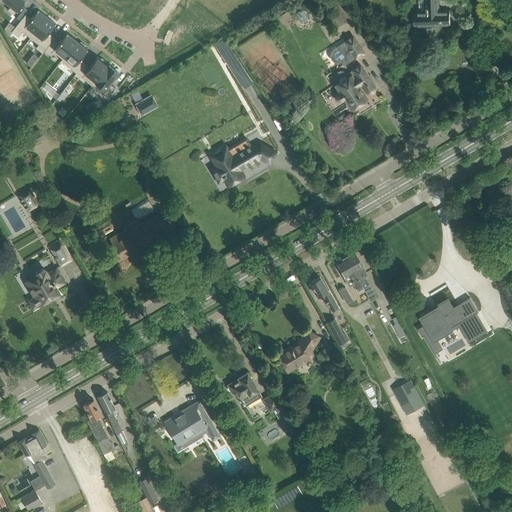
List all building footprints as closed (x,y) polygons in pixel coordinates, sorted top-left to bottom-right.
[(2,0),(10,6),(7,10),(19,19),(26,9),(21,5),(25,0),(24,0),(2,0)] [(418,0),(419,11),(413,12),(414,21),(420,20),(420,25),(450,24),(450,10),(438,11),(438,0),(418,0)] [(299,3),(292,7),(301,22),(308,18),(299,3)] [(25,14),(11,31),(18,37),(22,31),(30,38),(47,17),(38,10),(31,19),(25,14)] [(350,12),(345,15),(348,20),(353,17),(350,12)] [(47,17),(30,38),(38,44),(35,48),(42,53),(45,49),(53,39),(54,37),(48,33),(56,24),(47,17)] [(53,39),(45,49),(51,53),(52,51),(62,59),(77,41),(67,32),(58,43),(53,39)] [(341,61),(344,64),(363,52),(352,35),(333,47),(332,48),(331,49),(331,50),(330,51),(330,52),(330,53),(330,54),(330,55),(330,56),(330,57),(331,57),(331,58),(331,59),(332,59),(332,60),(333,60),(334,61),(335,61),(336,61),(337,62),(338,62),(339,61),(340,61),(341,61)] [(62,59),(60,60),(76,73),(84,63),(79,59),(87,49),(84,46),(85,45),(80,41),(79,43),(77,41),(62,59)] [(84,63),(76,73),(92,85),(108,65),(107,65),(105,63),(106,62),(101,58),(100,59),(97,57),(89,67),(84,63)] [(30,58),(26,63),(31,66),(35,61),(30,58)] [(374,88),(373,85),(359,63),(351,69),(353,72),(335,84),(339,91),(337,92),(336,94),(335,96),(336,99),(338,100),(340,101),(342,100),(344,99),(351,109),(352,109),(353,111),(358,107),(357,105),(366,99),(361,91),(364,89),(366,90),(367,92),(370,92),(372,92),(374,90),(374,88)] [(108,65),(92,85),(107,97),(115,88),(110,84),(118,73),(108,64),(107,65),(108,65)] [(137,91),(131,94),(136,104),(142,114),(156,105),(151,96),(142,100),(137,91)] [(43,122),(24,132),(32,146),(50,135),(43,122)] [(215,165),(210,167),(217,179),(222,175),(223,176),(225,175),(230,183),(227,185),(244,176),(240,169),(260,158),(269,163),(275,151),(260,143),(253,146),(252,144),(250,145),(247,147),(244,143),(229,152),(230,153),(216,161),(217,163),(215,165)] [(27,209),(28,210),(38,204),(30,189),(19,196),(22,201),(24,200),(29,209),(28,209),(28,208),(27,209)] [(139,217),(154,208),(149,200),(134,209),(139,217)] [(152,233),(164,226),(158,214),(139,225),(136,220),(124,227),(129,235),(114,244),(122,257),(155,238),(152,233)] [(51,249),(60,265),(71,259),(61,243),(51,249)] [(354,251),(345,256),(363,288),(364,288),(369,285),(364,277),(367,274),(362,265),(354,251)] [(363,288),(345,256),(336,262),(344,276),(348,274),(356,288),(355,288),(357,291),(363,288)] [(26,281),(25,282),(33,296),(28,299),(33,308),(38,305),(39,305),(47,301),(47,302),(59,295),(59,294),(59,293),(56,287),(64,282),(56,267),(47,272),(45,269),(44,270),(43,268),(35,273),(36,275),(26,280),(26,281)] [(319,276),(309,281),(317,295),(322,292),(332,309),(338,306),(328,289),(327,289),(319,276)] [(345,286),(339,290),(343,298),(349,294),(345,286)] [(424,324),(418,328),(422,336),(424,335),(433,351),(434,350),(440,347),(441,349),(442,348),(436,337),(477,313),(479,312),(470,297),(454,307),(452,308),(448,300),(437,306),(436,306),(438,309),(433,312),(432,311),(422,317),(426,323),(424,324)] [(386,304),(378,308),(392,334),(400,330),(386,304)] [(335,318),(326,323),(338,346),(349,340),(345,332),(343,333),(335,318)] [(473,331),(472,332),(476,337),(486,331),(483,325),(473,331)] [(319,336),(308,330),(300,343),(292,348),(291,346),(278,353),(288,371),(309,358),(307,354),(309,352),(319,336)] [(232,392),(234,390),(244,407),(261,396),(247,372),(238,377),(239,378),(228,385),(227,386),(227,388),(229,391),(231,391),(232,391),(232,392)] [(394,388),(406,413),(425,404),(412,379),(394,388)] [(101,394),(97,396),(111,424),(118,439),(123,437),(120,431),(122,430),(117,421),(111,408),(114,406),(107,392),(106,392),(104,391),(104,390),(101,392),(101,394)] [(291,428),(279,407),(282,405),(274,392),(262,399),(270,413),(273,411),(285,432),(286,431),(290,429),(291,428)] [(100,414),(93,399),(92,399),(90,398),(87,399),(86,401),(87,402),(83,403),(91,418),(87,420),(103,454),(115,448),(112,442),(107,438),(108,438),(97,415),(100,414)] [(187,407),(164,421),(180,447),(182,446),(192,439),(207,431),(208,433),(216,429),(198,400),(187,407)] [(421,408),(407,416),(417,434),(431,426),(421,408)] [(46,443),(39,430),(18,441),(25,455),(31,452),(37,462),(34,464),(47,488),(55,484),(42,459),(48,456),(42,446),(46,443)] [(383,434),(372,439),(382,458),(392,453),(383,434)] [(148,476),(139,481),(150,504),(159,500),(148,476)] [(42,501),(35,489),(21,498),(28,510),(42,501)] [(152,511),(145,497),(135,502),(140,511),(152,511)]
